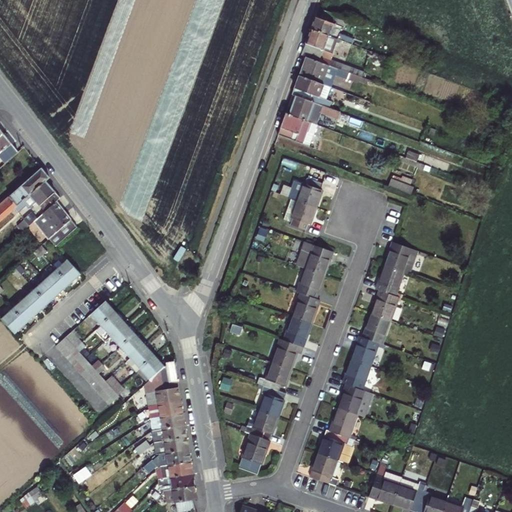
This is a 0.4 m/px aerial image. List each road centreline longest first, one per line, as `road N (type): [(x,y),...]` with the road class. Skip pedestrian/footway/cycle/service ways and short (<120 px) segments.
road 1 (residential): [(177,320),(206,284),(308,0)]
road 2 (residential): [(279,491),(365,245),(355,209)]
road 3 (tertiary): [(177,320),(4,93)]
road 4 (tertiary): [(213,495),(189,345),(177,320)]
